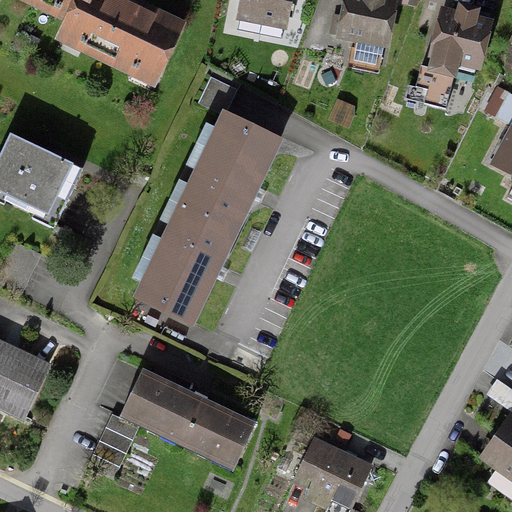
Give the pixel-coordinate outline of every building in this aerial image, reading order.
[(24,0),(73,23),(83,0),(24,0)] [(120,0),(83,0),(73,23),(64,42),(151,83),(177,26),(120,0)] [(307,0),(252,0),(251,6),(303,18),(307,0)] [(353,0),(348,30),(404,42),(412,0),(353,0)] [(449,0),(437,59),(470,66),(473,54),(497,59),(506,12),(488,8),(490,0),(449,0)] [(226,116),(180,207),(238,236),(284,145),(226,116)] [(9,129),(0,148),(0,199),(56,226),(85,165),(9,129)] [(511,136),(503,152),(511,157),(511,136)] [(193,325),(238,236),(180,207),(135,296),(193,325)] [(15,240),(0,270),(0,284),(20,295),(41,253),(15,240)] [(4,345),(0,354),(0,406),(26,418),(50,366),(4,345)] [(119,421),(138,430),(235,474),(258,422),(143,369),(119,421)] [(138,430),(119,421),(110,417),(86,469),(114,482),(138,430)] [(511,488),(511,423),(504,418),(473,462),(511,488)] [(305,499),(335,511),(351,511),(371,465),(312,440),(295,480),(310,486),(305,499)]
